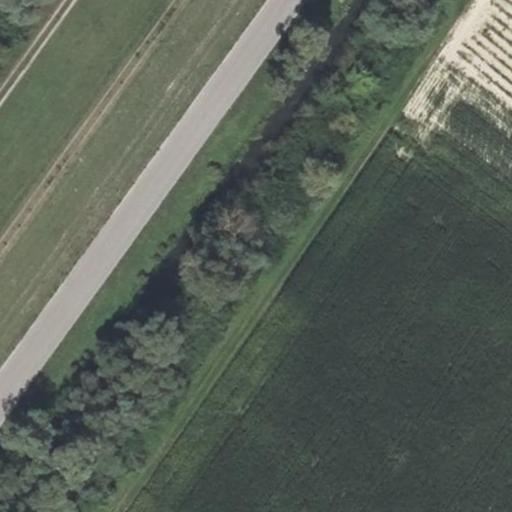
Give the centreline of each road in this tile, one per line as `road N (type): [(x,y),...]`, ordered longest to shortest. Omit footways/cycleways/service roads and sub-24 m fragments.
road 1 (track): [(104,511),(471,0)]
road 2 (unclassified): [(279,0),(0,385)]
road 3 (track): [(184,0),(0,252)]
road 4 (track): [(0,103),(74,0)]
